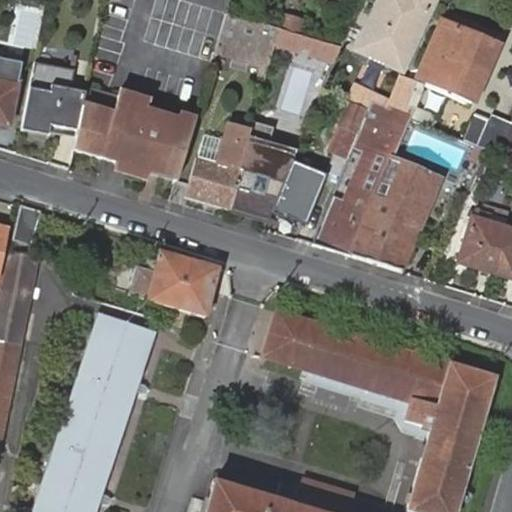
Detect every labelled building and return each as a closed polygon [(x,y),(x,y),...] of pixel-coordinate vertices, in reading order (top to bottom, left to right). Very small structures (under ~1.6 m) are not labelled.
[(381,0),(358,51),(400,70),(432,0),(381,0)] [(226,15),(220,35),(218,42),(263,56),(260,66),(268,68),(279,31),(227,16),(226,15)] [(285,21),(278,19),(276,28),(299,35),(303,22),(286,17),(285,21)] [(496,47),(441,23),(417,78),(414,84),(406,106),(413,109),(420,93),(421,86),(421,80),(454,95),(472,103),(496,47)] [(263,56),(218,42),(214,55),(258,68),(259,65),(260,66),(263,56)] [(74,72),(34,63),(21,128),(65,137),(75,139),(84,95),(75,94),(69,92),(74,72)] [(406,106),(414,84),(400,78),(391,101),(387,110),(409,119),(413,109),(406,106)] [(0,126),(8,128),(16,88),(0,84),(0,126)] [(370,103),(387,110),(391,101),(353,84),(346,101),(367,110),(370,103)] [(117,102),(85,92),(84,95),(75,139),(72,151),(99,160),(115,165),(132,170),(145,174),(176,183),(192,128),(173,122),(154,116),(153,116),(152,117),(150,117),(150,118),(149,118),(148,119),(147,120),(146,121),(146,122),(145,123),(141,122),(147,103),(119,94),(117,102)] [(347,160),(312,246),(350,258),(391,161),(402,134),(409,119),(387,110),(370,103),(367,110),(366,110),(347,160)] [(347,160),(366,110),(350,104),(330,153),(347,160)] [(437,119),(413,109),(409,119),(432,129),(437,119)] [(175,115),(173,122),(192,128),(194,121),(175,115)] [(473,116),(463,142),(485,151),(487,146),(498,149),(510,124),(491,116),(488,123),(473,116)] [(511,119),(510,124),(498,149),(511,152),(511,119)] [(247,137),(249,133),(228,127),(217,165),(196,159),(185,198),(230,211),(240,173),(237,171),(244,149),(247,137)] [(240,173),(230,211),(266,222),(282,182),(290,164),(290,163),(247,150),(241,171),(240,173)] [(391,161),(350,258),(400,273),(439,181),(391,161)] [(132,170),(115,165),(119,175),(143,182),(145,174),(132,170)] [(290,171),(271,217),(306,231),(325,185),(290,171)] [(39,215),(20,209),(13,242),(29,246),(39,215)] [(470,220),(457,264),(511,280),(511,232),(504,230),(505,225),(506,220),(473,210),(470,220)] [(0,451),(38,259),(10,253),(3,251),(0,269),(0,451)] [(166,307),(186,312),(204,317),(215,271),(160,255),(156,273),(135,267),(120,263),(112,292),(127,296),(147,302),(166,307)] [(182,327),(186,312),(166,307),(162,321),(182,327)] [(276,313),(263,357),(411,402),(405,421),(430,429),(406,511),(408,511),(454,511),(493,379),(449,366),(276,313)] [(30,511),(96,511),(156,333),(96,314),(30,511)] [(213,484),(204,511),(372,511),(280,483),(274,503),(213,484)]
